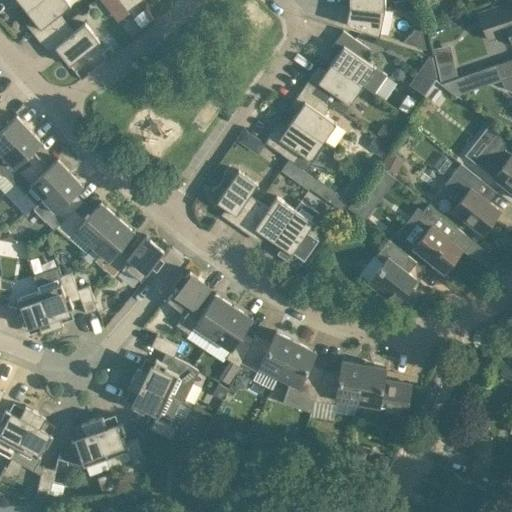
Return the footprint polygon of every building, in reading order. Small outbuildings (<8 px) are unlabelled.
[(8,0),(10,2),(13,0),(14,0),(18,3),(20,1),(27,9),(38,0),(8,0)] [(68,0),(38,0),(27,9),(33,17),(30,19),(33,24),(29,27),(41,41),(66,21),(59,12),(71,3),(68,0)] [(101,0),(112,13),(123,4),(119,0),(101,0)] [(119,0),(123,4),(127,10),(139,0),(119,0)] [(395,8),(399,9),(410,7),(409,0),(394,0),(393,0),(395,8)] [(511,44),(511,3),(511,1),(511,0),(478,11),(487,39),(508,32),(511,44)] [(379,33),(384,8),(350,5),(346,23),(379,33)] [(153,19),(144,9),(134,17),(142,28),(153,19)] [(66,21),(41,41),(52,56),(57,53),(60,57),(62,55),(69,63),(99,39),(85,21),(74,30),(66,21)] [(402,41),(426,48),(422,29),(414,28),(402,41)] [(362,84),(362,83),(374,92),(387,74),(363,57),(370,47),(343,29),(332,44),(337,47),(334,51),(337,53),(331,62),(362,84)] [(432,56),(428,55),(409,83),(425,94),(437,77),(432,56)] [(511,58),(508,60),(496,64),(441,82),(456,94),(501,79),(504,86),(511,90),(511,58)] [(457,76),(454,60),(437,64),(440,80),(457,76)] [(304,85),(331,103),(337,94),(349,102),(362,84),(331,62),(325,70),(322,68),(319,73),(315,70),(304,85)] [(298,109),(292,118),(323,140),(336,121),(324,113),(331,103),(304,85),(294,100),(298,103),(295,107),(298,109)] [(7,123),(0,115),(0,154),(29,127),(17,115),(18,113),(17,112),(7,123)] [(280,129),(276,126),(265,141),(304,168),(323,140),(292,118),(286,126),(283,124),(280,129)] [(383,122),(377,133),(391,142),(398,131),(383,122)] [(41,140),(29,127),(0,154),(0,172),(2,175),(4,175),(13,184),(40,158),(32,150),(43,140),(42,139),(41,140)] [(242,143),(249,142),(254,135),(246,128),(238,140),(242,143)] [(511,136),(503,130),(500,133),(477,163),(493,176),(511,190),(511,136)] [(381,155),(388,144),(374,135),(367,146),(381,155)] [(40,158),(13,184),(33,205),(70,171),(58,158),(59,157),(59,156),(48,166),(40,158)] [(473,188),(481,178),(460,162),(444,182),(462,196),(453,208),(482,231),(499,208),(473,188)] [(240,227),(259,200),(249,194),(258,182),(239,168),(217,200),(226,206),(224,209),(228,212),(225,216),(240,227)] [(308,188),(316,177),(306,170),(301,177),(303,185),(308,188)] [(82,183),(70,171),(33,205),(54,228),(63,218),(81,202),(73,193),(84,183),(83,182),(82,183)] [(348,181),(341,191),(350,198),(358,188),(348,181)] [(348,199),(334,190),(328,199),(341,209),(348,199)] [(259,200),(240,227),(256,237),(259,233),(263,236),(265,233),(273,239),(295,208),(277,195),(268,207),(259,200)] [(92,244),(117,215),(101,201),(102,200),(101,199),(85,218),(75,209),(57,226),(69,237),(76,230),(92,244)] [(314,220),(313,220),(318,212),(300,200),(295,208),(273,239),(282,245),(280,248),(284,251),(281,255),(298,267),(316,240),(305,232),(314,220)] [(427,203),(415,220),(427,229),(414,245),(444,269),(461,247),(456,243),(465,232),(427,203)] [(122,265),(123,266),(129,257),(129,256),(119,247),(135,229),(134,228),(133,229),(117,215),(92,244),(101,252),(95,259),(114,276),(122,265)] [(8,228),(6,230),(0,235),(0,238),(11,240),(12,234),(8,228)] [(129,256),(129,257),(123,266),(124,265),(141,278),(152,264),(156,267),(164,257),(160,254),(164,249),(146,235),(147,234),(146,233),(129,256)] [(388,238),(375,254),(383,261),(367,281),(388,297),(391,293),(399,299),(404,294),(403,293),(416,277),(408,271),(416,260),(388,238)] [(39,289),(52,327),(63,323),(62,320),(68,318),(65,309),(73,305),(71,300),(80,297),(81,296),(77,288),(71,270),(61,274),(58,265),(34,274),(39,289)] [(191,303),(192,304),(209,281),(208,280),(207,282),(190,269),(186,273),(182,270),(174,280),(178,284),(167,298),(184,311),(184,312),(184,313),(191,303)] [(0,303),(9,305),(14,280),(1,278),(0,284),(0,303)] [(89,284),(77,288),(81,296),(80,297),(86,312),(98,307),(89,284)] [(42,330),(52,327),(39,289),(17,297),(22,311),(19,312),(23,323),(31,320),(35,330),(41,328),(42,330)] [(194,324),(213,336),(234,304),(216,292),(217,291),(216,290),(202,311),(192,304),(191,303),(184,313),(176,324),(189,332),(194,324)] [(251,315),(234,304),(213,336),(231,348),(226,356),(239,365),(241,362),(256,333),(255,333),(250,343),(239,336),(253,315),(252,314),(251,315)] [(270,341),(256,333),(241,362),(257,370),(253,379),(272,388),(278,374),(296,340),(276,330),(270,341)] [(166,351),(174,355),(179,344),(157,333),(151,344),(166,351)] [(316,350),(296,340),(278,374),(290,380),(283,401),(310,411),(314,399),(324,369),(310,362),(316,350)] [(511,346),(502,369),(511,373),(511,346)] [(133,376),(169,393),(180,399),(184,401),(200,368),(191,363),(174,355),(166,351),(162,360),(156,357),(152,365),(143,361),(140,366),(138,365),(133,376)] [(314,399),(336,402),(336,397),(357,400),(364,362),(342,358),(340,371),(324,369),(314,399)] [(386,366),(364,362),(357,400),(378,404),(377,409),(406,414),(411,383),(384,378),(386,366)] [(158,414),(159,412),(171,418),(180,399),(169,393),(133,376),(128,386),(130,387),(127,392),(136,397),(132,405),(143,411),(145,408),(158,414)] [(228,387),(219,381),(213,393),(223,398),(228,387)] [(3,413),(0,411),(0,435),(16,444),(35,409),(25,404),(24,406),(19,403),(14,412),(6,408),(3,413)] [(10,456),(34,469),(37,462),(41,456),(37,455),(44,443),(47,444),(53,434),(45,429),(50,420),(44,417),(46,415),(35,409),(16,444),(10,456)] [(92,418),(105,455),(127,448),(133,464),(145,460),(137,437),(125,441),(122,433),(126,432),(122,421),(113,424),(109,414),(104,416),(103,414),(92,418)] [(172,438),(178,427),(155,416),(150,427),(172,438)] [(105,455),(92,418),(81,422),(82,424),(76,426),(80,436),(71,439),(75,450),(78,449),(83,463),(105,455)] [(212,439),(226,438),(224,420),(210,421),(212,439)] [(293,428),(288,432),(286,440),(299,442),(301,429),(293,428)] [(301,444),(314,446),(316,435),(303,433),(301,444)] [(382,453),(377,456),(375,463),(386,467),(390,456),(382,453)] [(58,456),(55,467),(52,481),(65,483),(70,458),(58,456)] [(50,492),(52,481),(55,467),(43,465),(41,473),(37,489),(35,500),(48,500),(50,492)] [(438,504),(455,511),(462,511),(476,482),(453,471),(438,504)]
